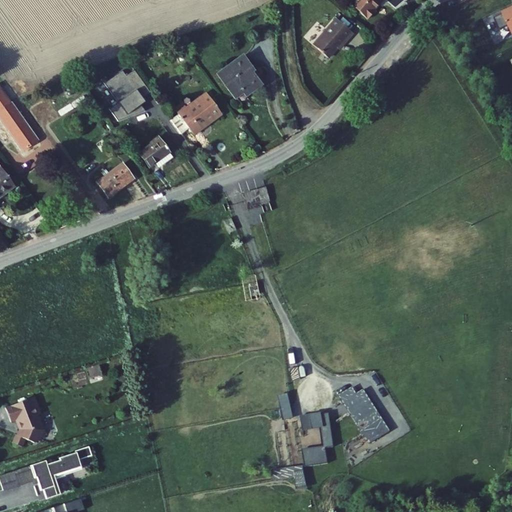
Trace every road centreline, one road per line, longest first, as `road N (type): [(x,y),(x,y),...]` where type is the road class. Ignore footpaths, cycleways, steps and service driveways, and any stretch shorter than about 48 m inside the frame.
road 1 (unclassified): [(0,263),(290,150),(437,0)]
road 2 (track): [(321,126),(298,97),(287,62),(283,0)]
